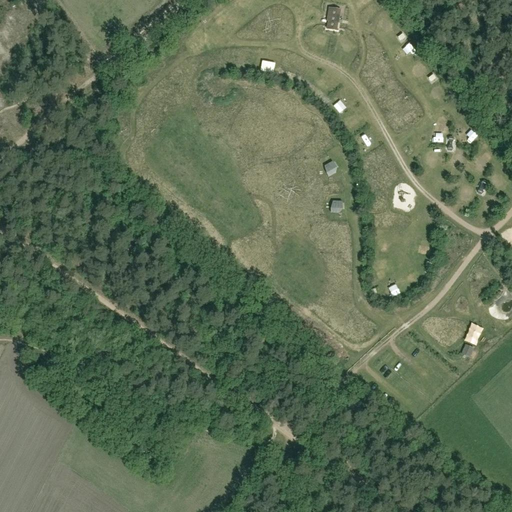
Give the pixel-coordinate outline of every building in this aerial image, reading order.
[(340,11),(330,9),(327,30),(337,32),(340,11)] [(433,149),(431,158),(443,160),(445,151),(433,149)] [(326,174),(328,177),(336,173),(337,168),(332,162),(324,166),(326,174)] [(501,195),(508,187),(501,180),(494,188),(501,195)] [(483,190),(484,188),(487,185),(487,183),(484,181),(482,183),(482,187),(481,189),(478,192),(478,194),(481,195),(483,194),(483,190)] [(331,209),(330,213),(339,213),(343,209),(342,201),(333,201),(331,209)]
